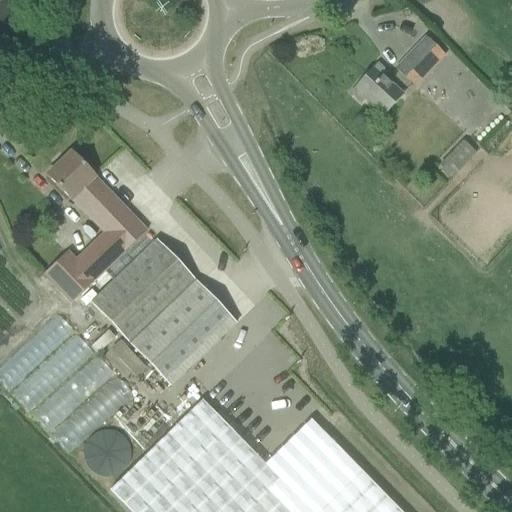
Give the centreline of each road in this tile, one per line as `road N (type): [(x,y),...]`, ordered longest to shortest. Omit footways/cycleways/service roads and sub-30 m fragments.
road 1 (secondary): [(511,505),(379,370),(312,278),(250,171)]
road 2 (secondary): [(250,171),(207,50)]
road 3 (secondary): [(170,72),(250,171)]
road 4 (unclassified): [(0,103),(111,48)]
